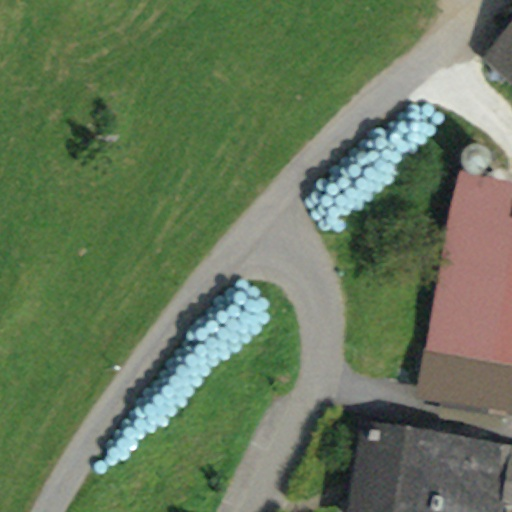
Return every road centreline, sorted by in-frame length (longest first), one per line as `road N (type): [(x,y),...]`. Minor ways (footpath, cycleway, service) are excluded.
road 1 (residential): [(48,511),(105,420),(271,202),(324,301),(310,400),(254,511)]
road 2 (unknown): [(319,341),(451,377),(511,404)]
